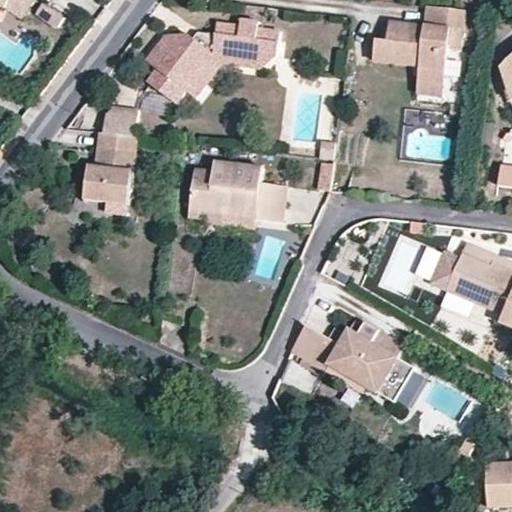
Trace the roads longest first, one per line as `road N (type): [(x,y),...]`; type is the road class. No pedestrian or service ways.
road 1 (residential): [(511,222),(344,210),(327,225),(260,378),(258,404)]
road 2 (residential): [(258,404),(0,281)]
road 3 (residential): [(0,182),(139,0)]
